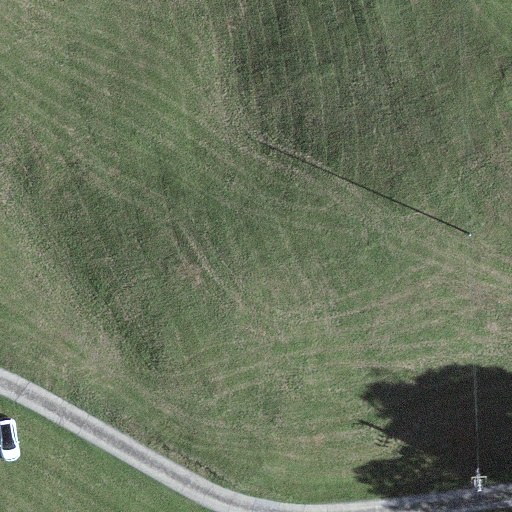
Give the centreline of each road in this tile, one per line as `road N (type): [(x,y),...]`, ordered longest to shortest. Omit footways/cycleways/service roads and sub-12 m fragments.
road 1 (track): [(0,379),(185,481),(278,511)]
road 2 (track): [(365,511),(511,492)]
